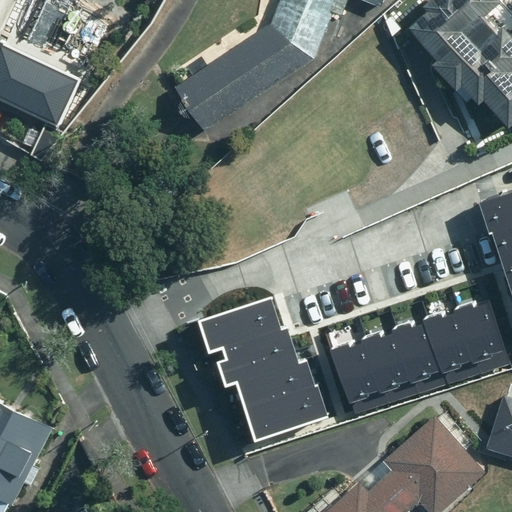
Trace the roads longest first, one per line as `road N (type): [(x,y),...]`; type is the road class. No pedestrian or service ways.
road 1 (residential): [(0,208),(65,261),(200,511)]
road 2 (unknown): [(104,332),(446,211)]
